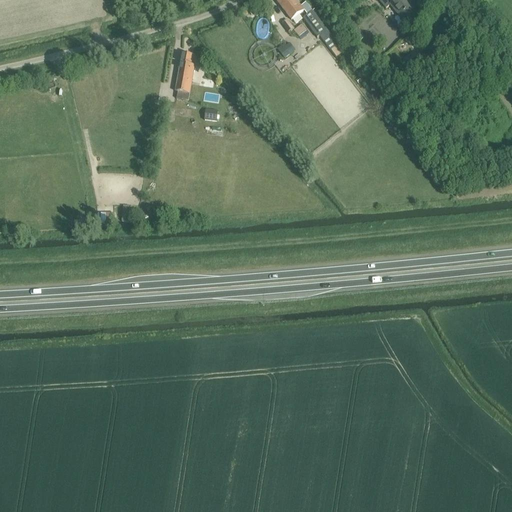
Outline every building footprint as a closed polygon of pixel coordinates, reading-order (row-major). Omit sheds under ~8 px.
[(290,0),(279,0),(277,2),(291,21),(304,12),(300,7),(294,0),(292,2),(290,0)] [(405,24),(417,14),(405,0),(396,0),(395,1),(394,0),(377,0),(386,10),(390,6),(405,24)] [(305,4),(300,7),(304,12),(307,16),(303,20),(317,39),(320,36),(327,45),(331,51),(336,48),(338,47),(326,31),(312,13),(305,4)] [(286,21),(281,24),(288,34),(293,30),(286,21)] [(308,35),(301,26),(293,32),(300,41),(308,35)] [(407,60),(413,68),(418,76),(431,67),(425,58),(426,58),(419,49),(421,48),(417,43),(409,48),(414,56),(407,60)] [(284,45),(277,51),(285,60),(291,54),(285,47),(284,45)] [(189,95),(194,67),(191,66),(192,57),(182,55),(180,66),(179,65),(178,70),(179,70),(175,93),(178,93),(176,100),(188,102),(189,95)] [(205,115),(204,121),(216,123),(218,112),(214,112),(213,116),(205,115)] [(131,223),(132,206),(124,206),(123,223),(131,223)] [(97,215),(97,225),(114,224),(114,214),(97,215)]
